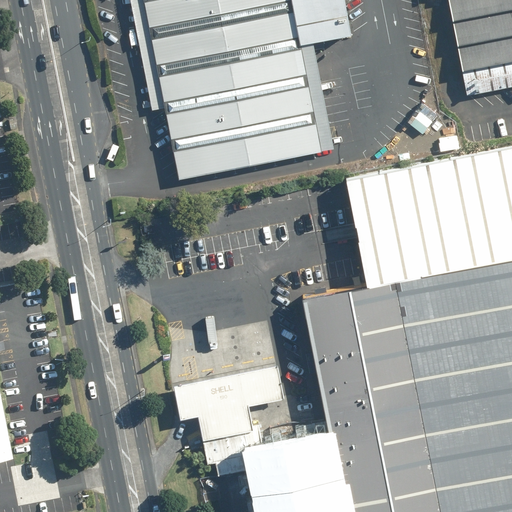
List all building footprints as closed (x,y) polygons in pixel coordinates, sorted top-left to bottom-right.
[(130,0),(157,108),(165,106),(183,179),(337,141),(313,42),(358,31),(350,0),(130,0)] [(511,0),(450,0),(468,94),(511,85),(511,0)] [(410,118),(407,128),(417,132),(420,122),(423,123),(427,110),(418,108),(414,119),(410,118)] [(429,118),(427,119),(425,121),(423,123),(421,125),(420,128),(420,131),(420,134),(420,137),(421,139),(423,142),(424,144),(427,146),(429,147),(432,148),(435,149),(438,149),(440,149),(443,148),(446,146),(448,144),(450,142),(451,140),(452,137),(453,134),(453,131),(452,128),(451,126),(450,123),(448,121),(446,119),(443,118),(441,117),(438,116),(435,116),(432,117),(429,118)] [(113,144),(107,159),(113,161),(119,146),(113,144)] [(296,295),(324,431),(259,444),(272,511),(511,511),(511,144),(342,178),(363,282),(296,295)] [(200,414),(204,434),(255,424),(251,402),(281,396),(274,363),(177,383),(183,417),(200,414)] [(0,387),(0,467),(15,464),(0,387)] [(260,423),(255,424),(204,434),(210,462),(217,461),(220,474),(248,468),(245,455),(256,453),(254,445),(264,443),(260,423)]
